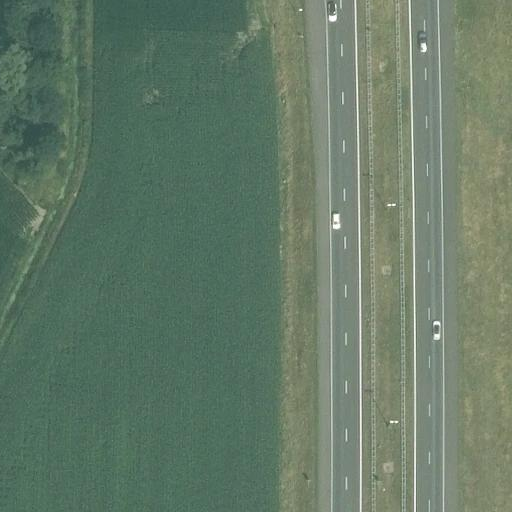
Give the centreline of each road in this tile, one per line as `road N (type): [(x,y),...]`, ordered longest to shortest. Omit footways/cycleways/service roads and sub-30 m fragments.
road 1 (motorway): [(428,511),(423,0)]
road 2 (motorway): [(339,0),(340,511)]
